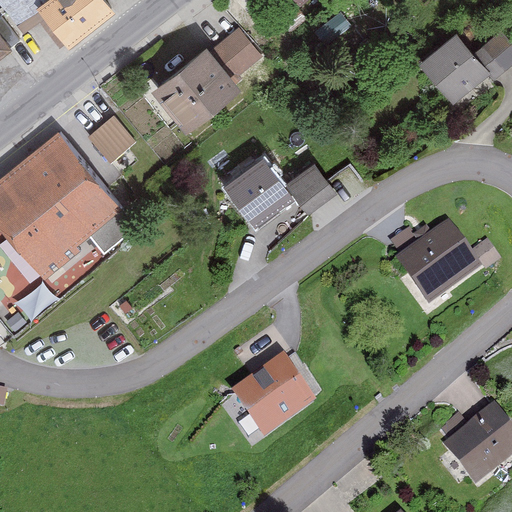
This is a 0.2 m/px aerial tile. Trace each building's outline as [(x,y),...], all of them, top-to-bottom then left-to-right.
[(0,0),(18,22),(41,5),(68,41),(112,8),(106,0),(0,0)] [(0,57),(23,40),(2,14),(0,15),(0,57)] [(240,22),(220,42),(249,71),(268,51),(240,22)] [(448,33),(403,68),(443,119),(511,65),(511,48),(500,32),(467,58),(448,33)] [(203,41),(147,91),(184,133),(241,83),(203,41)] [(114,159),(140,137),(116,109),(90,131),(114,159)] [(54,130),(0,176),(0,233),(42,281),(124,210),(54,130)] [(257,158),(217,193),(269,253),(335,195),(310,166),(284,188),(257,158)] [(481,269),(448,224),(390,266),(424,311),(481,269)] [(314,403),(273,355),(218,402),(260,450),(314,403)] [(511,426),(493,406),(444,451),(482,492),(511,464),(511,426)]
